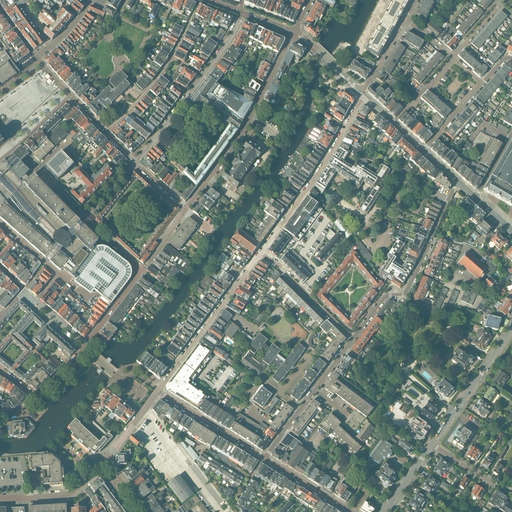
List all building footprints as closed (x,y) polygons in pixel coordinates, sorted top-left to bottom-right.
[(10,0),(13,5),(16,9),(19,7),(15,0),(10,0)] [(38,0),(39,0),(39,2),(38,2),(38,3),(39,2),(40,4),(41,4),(42,4),(43,4),(43,3),(44,2),(47,5),(46,6),(47,6),(48,6),(51,9),(56,4),(61,5),(62,6),(62,5),(66,1),(65,0),(38,0)] [(85,5),(83,3),(78,0),(75,0),(73,3),(74,3),(77,6),(82,10),(85,6),(85,5)] [(109,0),(106,6),(103,11),(103,12),(105,14),(112,18),(116,11),(116,10),(117,9),(121,0),(109,0)] [(129,0),(126,7),(130,9),(131,7),(133,7),(136,2),(134,1),(134,0),(129,0)] [(138,0),(138,1),(149,5),(146,11),(151,13),(149,16),(154,18),(156,15),(160,8),(150,3),(151,0),(138,0)] [(164,10),(160,20),(164,22),(171,10),(172,7),(174,0),(168,0),(166,7),(169,8),(168,12),(164,10)] [(174,0),(172,7),(171,10),(176,12),(175,13),(179,15),(179,14),(184,0),(174,0)] [(185,0),(184,0),(179,14),(182,15),(184,11),(185,9),(188,1),(185,0)] [(257,0),(254,7),(259,9),(263,0),(257,0)] [(263,10),(268,0),(263,0),(259,9),(263,10)] [(268,0),(263,10),(267,12),(272,0),(268,0)] [(272,0),(267,12),(273,14),(279,1),(275,0),(272,0)] [(273,14),(277,16),(283,4),(280,2),(281,0),(282,1),(282,0),(279,0),(279,1),(273,14)] [(333,8),(336,4),(333,2),(331,1),(329,0),(318,0),(316,3),(325,8),(327,4),(328,5),(333,8)] [(385,13),(380,22),(394,30),(397,25),(399,21),(398,21),(399,19),(403,12),(404,10),(404,11),(409,2),(405,0),(391,0),(390,4),(392,5),(387,14),(385,13)] [(422,0),(421,4),(415,15),(423,19),(421,21),(425,23),(426,21),(425,20),(433,3),(431,2),(426,0),(422,0)] [(185,9),(184,11),(187,12),(188,11),(189,12),(193,3),(189,2),(189,1),(188,1),(185,9)] [(484,10),(488,6),(482,1),(478,5),(484,10)] [(299,12),(302,7),(294,2),(292,6),(291,5),(290,7),(299,12)] [(188,11),(187,12),(190,14),(191,14),(192,12),(195,4),(193,3),(189,12),(188,11)] [(281,17),(287,8),(287,7),(289,8),(290,6),(285,3),(284,3),(283,4),(277,16),(281,17)] [(321,16),(324,10),(325,8),(316,3),(312,11),(321,16)] [(131,16),(140,20),(142,15),(140,14),(143,7),(137,4),(134,10),(131,16)] [(4,10),(7,14),(13,10),(16,9),(13,5),(10,6),(4,10)] [(73,10),(76,13),(78,15),(82,10),(77,6),(73,10)] [(88,10),(97,14),(103,17),(105,14),(103,12),(103,11),(91,6),(90,8),(88,10)] [(193,21),(197,23),(204,8),(201,6),(200,7),(199,7),(195,15),(194,18),(193,21)] [(15,13),(9,18),(14,23),(13,23),(15,25),(34,50),(35,50),(45,42),(36,30),(26,16),(19,7),(16,9),(13,10),(15,13)] [(477,7),(474,11),(480,17),(484,13),(477,7)] [(208,9),(204,8),(197,23),(198,24),(201,25),(203,21),(208,9)] [(69,22),(74,17),(66,9),(63,12),(61,10),(58,14),(54,10),(51,13),(50,13),(49,14),(46,10),(38,18),(48,27),(47,29),(46,28),(45,30),(46,31),(44,33),(50,38),(52,40),(57,35),(69,22)] [(201,25),(200,28),(203,29),(211,10),(208,9),(203,21),(201,25)] [(215,12),(211,10),(203,29),(202,32),(205,34),(205,35),(207,32),(208,28),(210,25),(210,24),(215,12)] [(313,21),(317,23),(321,16),(312,11),(308,18),(313,21)] [(474,11),(470,15),(477,21),(480,17),(474,11)] [(507,17),(501,12),(500,11),(497,15),(503,21),(503,22),(505,23),(506,22),(504,20),(507,17)] [(215,12),(210,24),(213,25),(212,28),(213,29),(215,25),(215,24),(219,14),(215,12)] [(88,13),(85,17),(92,22),(95,18),(88,13)] [(224,15),(219,14),(215,24),(215,25),(219,26),(220,25),(224,15)] [(226,16),(224,15),(220,25),(228,28),(232,19),(231,18),(230,18),(226,17),(226,16)] [(473,24),(477,21),(470,15),(467,19),(473,24)] [(497,15),(494,19),(500,25),(502,27),(503,26),(505,23),(503,22),(503,21),(497,15)] [(85,17),(83,20),(90,25),(92,22),(85,17)] [(9,25),(3,18),(0,20),(0,31),(9,25)] [(308,18),(304,26),(305,28),(309,33),(311,31),(311,30),(313,28),(311,26),(313,21),(308,18)] [(470,28),(473,24),(467,19),(464,23),(470,28)] [(494,19),(491,22),(497,28),(496,29),(498,31),(499,29),(498,27),(500,25),(494,19)] [(81,23),(80,24),(88,30),(90,26),(90,25),(83,20),(82,21),(81,23)] [(429,31),(434,25),(430,21),(425,27),(429,31)] [(365,51),(364,51),(377,58),(378,59),(381,54),(380,54),(381,54),(383,49),(389,39),(391,35),(391,34),(394,30),(380,22),(380,23),(378,27),(375,32),(377,33),(372,43),(370,41),(367,46),(365,51)] [(491,22),(487,26),(494,32),(493,32),(495,34),(496,33),(494,31),(496,29),(497,28),(491,22)] [(251,34),(254,27),(249,25),(249,24),(246,23),(245,23),(244,23),(241,29),(251,34)] [(467,32),(470,28),(464,23),(460,26),(467,32)] [(88,30),(87,29),(80,24),(78,27),(85,33),(87,34),(88,33),(86,32),(88,30)] [(4,34),(10,30),(11,29),(9,25),(0,31),(1,33),(2,34),(3,35),(4,34)] [(181,33),(183,29),(175,25),(173,29),(181,33)] [(438,28),(434,25),(429,31),(433,34),(438,28)] [(190,26),(187,32),(198,38),(201,32),(199,30),(200,28),(196,26),(195,28),(190,26)] [(441,42),(449,32),(453,28),(451,26),(450,27),(451,29),(450,29),(448,31),(446,29),(438,39),(441,42)] [(460,26),(457,30),(458,31),(461,34),(463,36),(467,32),(460,26)] [(487,26),(484,30),(491,35),(490,36),(492,38),(493,37),(491,35),(493,32),(494,32),(487,26)] [(83,36),(85,33),(78,27),(76,30),(83,36)] [(259,29),(254,27),(251,34),(249,38),(248,40),(247,45),(248,46),(251,47),(253,42),(254,40),(259,29)] [(225,32),(218,28),(215,35),(214,37),(215,37),(221,40),(225,32)] [(309,33),(316,39),(319,36),(318,35),(321,31),(317,28),(315,30),(313,28),(311,30),(311,31),(309,33)] [(442,32),(438,28),(433,34),(437,38),(442,32)] [(441,42),(445,45),(451,38),(449,36),(453,32),(455,33),(456,31),(453,28),(449,32),(441,42)] [(179,38),(181,33),(173,29),(170,34),(179,38)] [(241,29),(240,32),(249,38),(251,34),(241,29)] [(263,31),(259,29),(254,40),(253,42),(251,47),(249,52),(248,53),(250,54),(253,48),(255,49),(256,47),(259,40),(263,31)] [(12,31),(5,36),(0,40),(3,44),(15,35),(15,34),(13,31),(12,30),(12,31),(12,30),(12,31)] [(83,36),(76,30),(73,32),(80,39),(81,38),(83,36)] [(484,30),(481,33),(487,39),(487,40),(489,41),(490,40),(488,38),(490,36),(491,35),(484,30)] [(164,31),(162,36),(163,36),(176,43),(178,39),(164,31)] [(273,35),(263,31),(259,40),(256,47),(261,49),(262,47),(267,49),(271,40),(273,35)] [(77,41),(78,42),(79,40),(80,39),(73,32),(72,34),(71,34),(71,35),(76,40),(77,41)] [(240,32),(236,39),(239,40),(244,43),(247,45),(248,40),(249,38),(240,32)] [(400,41),(401,42),(402,42),(403,41),(419,50),(425,41),(409,32),(405,39),(402,37),(400,41)] [(187,33),(185,37),(190,40),(195,43),(199,45),(201,41),(187,33)] [(481,33),(478,37),(484,42),(484,43),(486,45),(487,44),(489,41),(487,40),(487,39),(481,33)] [(6,48),(11,44),(16,40),(18,39),(18,38),(17,37),(16,36),(15,35),(3,44),(6,48)] [(74,44),(77,41),(76,40),(71,35),(68,37),(74,44)] [(267,49),(266,50),(269,52),(270,50),(271,51),(270,52),(271,52),(278,37),(273,35),(271,40),(267,49)] [(175,45),(176,43),(163,36),(161,40),(166,43),(174,47),(175,45)] [(72,46),(74,44),(68,37),(66,40),(72,46)] [(193,46),(195,43),(190,40),(185,37),(183,40),(183,41),(193,46)] [(278,37),(271,52),(267,61),(273,64),(278,54),(284,41),(284,40),(278,37)] [(451,38),(445,45),(446,46),(450,50),(452,51),(455,47),(454,46),(459,41),(454,37),(452,39),(451,38)] [(478,37),(475,40),(481,46),(480,47),(482,48),(483,47),(482,45),(484,43),(484,42),(478,37)] [(11,44),(14,48),(21,43),(20,42),(18,39),(16,40),(11,44)] [(208,58),(217,45),(209,39),(200,53),(201,54),(208,58)] [(234,43),(232,46),(244,53),(245,53),(247,55),(248,53),(249,52),(245,51),(248,46),(247,45),(244,43),(239,40),(236,39),(234,43)] [(63,42),(63,43),(70,50),(71,50),(73,48),(72,46),(66,40),(64,42),(63,42)] [(475,40),(471,44),(478,50),(480,47),(481,46),(475,40)] [(501,56),(503,53),(506,50),(510,42),(507,40),(503,48),(499,46),(495,51),(501,56)] [(179,47),(188,52),(192,46),(183,41),(179,47)] [(14,48),(17,51),(17,52),(24,46),(22,44),(21,43),(14,48)] [(62,44),(61,45),(67,51),(68,53),(70,50),(63,43),(62,44)] [(171,52),(173,48),(174,47),(166,43),(163,47),(171,52)] [(288,52),(290,53),(294,55),(296,56),(295,58),(294,60),(294,62),(297,63),(298,62),(300,58),(301,59),(305,50),(296,45),(294,44),(293,44),(292,45),(288,52)] [(405,48),(398,44),(395,49),(402,53),(405,48)] [(64,54),(67,51),(61,45),(58,48),(64,54)] [(17,51),(13,54),(11,55),(13,58),(13,59),(16,63),(18,62),(19,61),(22,59),(29,54),(28,52),(28,51),(27,51),(25,48),(26,48),(25,47),(24,46),(17,52),(17,51)] [(169,56),(171,52),(163,47),(161,51),(169,56)] [(187,55),(188,52),(179,47),(178,50),(187,55)] [(240,51),(232,47),(222,59),(231,64),(234,60),(236,62),(239,56),(238,55),(240,51)] [(64,54),(58,48),(57,49),(56,50),(61,56),(61,57),(62,57),(64,54)] [(400,57),(402,53),(395,49),(393,53),(400,57)] [(52,53),(51,54),(54,58),(56,56),(58,58),(61,56),(56,50),(53,52),(52,53)] [(183,62),(187,55),(178,50),(174,57),(183,62)] [(480,78),(483,75),(487,71),(480,65),(482,63),(481,62),(479,63),(476,61),(478,59),(477,58),(475,60),(473,58),(475,56),(474,55),(472,57),(469,55),(471,53),(470,52),(468,54),(464,50),(457,57),(458,57),(474,70),(472,72),(480,78)] [(15,66),(7,54),(4,51),(0,54),(0,58),(14,78),(14,77),(20,73),(18,70),(16,66),(15,66)] [(158,55),(157,57),(165,62),(166,60),(167,60),(168,59),(168,58),(168,57),(169,56),(161,51),(158,55)] [(497,60),(499,58),(501,56),(495,51),(491,55),(497,60)] [(286,55),(282,65),(287,67),(288,68),(292,61),(291,61),(294,55),(290,53),(288,52),(286,55)] [(437,52),(434,56),(440,62),(444,58),(437,52)] [(236,69),(238,70),(243,62),(247,55),(245,53),(239,64),(236,69)] [(397,62),(400,57),(393,53),(390,58),(397,62)] [(49,56),(48,57),(44,61),(49,66),(56,60),(54,58),(51,54),(50,56),(49,57),(49,56)] [(206,62),(208,58),(201,54),(199,58),(206,62)] [(493,65),(497,60),(491,55),(487,60),(493,65)] [(49,66),(52,70),(64,59),(61,57),(61,56),(58,58),(56,60),(49,66)] [(206,62),(199,58),(195,56),(194,58),(190,56),(189,58),(192,60),(194,61),(197,63),(202,66),(206,62)] [(434,56),(430,60),(437,65),(440,62),(434,56)] [(156,58),(153,62),(161,68),(164,63),(165,62),(157,57),(157,58),(156,58)] [(371,70),(374,65),(375,64),(363,57),(360,63),(363,64),(365,61),(371,65),(369,68),(371,70)] [(0,58),(0,71),(8,82),(14,78),(0,58)] [(394,66),(397,62),(390,58),(387,62),(394,66)] [(55,73),(64,65),(67,62),(66,61),(65,61),(64,61),(63,60),(64,59),(52,70),(55,73)] [(151,65),(151,66),(158,71),(160,69),(161,68),(153,62),(150,60),(148,63),(151,65)] [(227,70),(230,66),(222,60),(218,65),(227,70)] [(430,60),(427,64),(433,69),(437,65),(430,60)] [(483,61),(491,68),(492,66),(485,60),(483,61)] [(190,66),(193,68),(198,71),(199,71),(202,66),(197,63),(194,61),(190,66)] [(352,65),(349,69),(349,70),(353,72),(361,77),(361,78),(362,78),(364,80),(365,80),(366,80),(365,79),(370,73),(370,72),(369,71),(366,70),(366,69),(362,67),(358,64),(357,64),(354,62),(355,62),(354,61),(353,62),(352,64),(351,65),(352,65)] [(263,62),(260,67),(269,71),(271,67),(265,64),(263,62)] [(392,71),(394,66),(387,62),(385,67),(392,71)] [(430,73),(433,69),(427,64),(424,68),(430,73)] [(64,65),(55,73),(58,77),(68,68),(64,65)] [(223,75),(227,70),(218,65),(215,69),(223,75)] [(282,65),(278,71),(283,73),(287,67),(282,65)] [(151,66),(149,69),(150,70),(156,75),(158,71),(151,66)] [(195,75),(182,68),(180,66),(176,73),(180,76),(191,82),(195,77),(195,75)] [(507,75),(511,71),(505,66),(501,70),(507,75)] [(385,67),(382,71),(388,74),(389,75),(392,71),(385,67)] [(70,71),(68,68),(58,77),(59,77),(59,78),(61,80),(70,72),(70,71)] [(427,77),(430,73),(424,68),(420,71),(427,77)] [(215,69),(212,73),(220,79),(223,75),(215,69)] [(156,75),(150,70),(148,73),(147,72),(146,72),(154,78),(156,75)] [(385,78),(388,74),(382,71),(381,70),(378,74),(385,78)] [(503,80),(507,75),(501,70),(497,75),(503,80)] [(278,71),(274,79),(275,80),(279,82),(282,82),(283,78),(284,79),(286,75),(283,73),(278,71)] [(423,81),(427,77),(420,71),(417,75),(423,81)] [(61,80),(65,83),(73,76),(70,72),(61,80)] [(97,99),(88,108),(97,117),(100,113),(101,113),(105,109),(107,108),(109,110),(111,108),(113,106),(111,104),(121,95),(128,88),(129,90),(131,88),(130,86),(129,85),(127,82),(127,83),(126,82),(127,80),(128,79),(122,73),(121,72),(120,73),(119,75),(118,74),(108,83),(109,83),(107,85),(106,87),(107,88),(106,88),(107,89),(105,91),(97,99)] [(146,72),(144,75),(151,81),(152,81),(154,78),(146,72)] [(67,86),(69,88),(80,78),(75,73),(73,76),(65,83),(67,86)] [(173,76),(171,80),(176,82),(185,88),(186,88),(191,82),(180,76),(176,73),(173,76)] [(212,73),(209,78),(217,83),(220,79),(212,73)] [(256,74),(254,78),(257,80),(263,83),(265,78),(256,74)] [(385,78),(378,74),(375,79),(382,83),(385,78)] [(144,75),(141,78),(149,84),(151,81),(144,75)] [(417,75),(413,79),(420,85),(423,81),(417,75)] [(507,83),(503,80),(497,75),(495,78),(501,84),(503,82),(506,84),(507,83)] [(161,77),(156,83),(163,89),(165,87),(166,88),(169,84),(161,77)] [(71,90),(73,92),(80,85),(82,84),(82,83),(83,82),(80,78),(69,88),(70,89),(70,90),(71,90)] [(142,91),(149,84),(141,78),(136,84),(134,82),(136,85),(137,86),(142,91)] [(207,96),(215,86),(216,85),(217,83),(209,78),(207,80),(204,84),(201,87),(201,88),(194,97),(193,98),(191,101),(186,108),(193,114),(199,107),(207,96)] [(495,78),(491,82),(498,88),(500,90),(501,89),(499,87),(501,84),(495,78)] [(255,84),(252,82),(248,88),(249,88),(257,93),(260,88),(255,84)] [(491,82),(487,86),(494,92),(496,94),(497,92),(496,90),(498,88),(491,82)] [(155,84),(155,85),(153,88),(159,93),(162,90),(155,84)] [(80,85),(73,92),(73,93),(73,92),(74,93),(74,94),(75,94),(76,95),(75,95),(76,95),(83,88),(81,87),(80,86),(80,85)] [(76,95),(79,99),(90,89),(86,85),(83,88),(76,95)] [(239,121),(241,118),(243,120),(249,110),(248,109),(249,109),(251,104),(252,103),(243,98),(236,94),(218,85),(218,86),(217,87),(215,86),(207,96),(235,118),(239,121)] [(368,93),(371,96),(377,101),(389,88),(388,88),(387,87),(386,89),(382,85),(380,87),(375,91),(371,87),(370,86),(367,90),(368,93)] [(182,93),(173,86),(170,90),(172,92),(179,98),(180,96),(182,94),(182,93)] [(268,91),(268,92),(273,94),(275,95),(275,94),(276,94),(277,94),(278,93),(278,92),(278,91),(277,89),(272,86),(271,88),(270,88),(269,90),(269,91),(269,92),(268,91)] [(487,86),(484,90),(491,96),(493,98),(494,96),(492,94),(494,92),(487,86)] [(79,99),(80,99),(82,101),(81,101),(82,102),(83,103),(88,97),(90,99),(96,93),(96,92),(91,87),(90,89),(79,99)] [(377,101),(382,106),(388,99),(386,98),(391,93),(390,92),(392,89),(390,87),(389,88),(377,101)] [(153,88),(150,91),(157,97),(160,94),(159,93),(153,88)] [(249,88),(246,93),(255,98),(257,93),(249,88)] [(484,90),(480,94),(487,100),(489,102),(490,100),(489,98),(491,96),(484,90)] [(166,93),(166,94),(176,102),(179,98),(172,92),(169,96),(166,93)] [(268,92),(264,99),(265,100),(266,100),(267,101),(268,102),(270,103),(271,103),(274,105),(276,101),(273,100),(275,95),(273,94),(268,92)] [(355,99),(345,92),(343,95),(340,93),(339,95),(338,94),(337,95),(340,97),(342,98),(347,102),(346,103),(351,106),(355,99)] [(428,92),(422,100),(425,102),(423,105),(424,105),(432,96),(428,92)] [(83,103),(88,108),(97,99),(95,96),(97,94),(96,93),(90,99),(88,97),(83,103)] [(155,107),(159,110),(166,115),(171,109),(164,103),(159,99),(157,97),(155,99),(148,93),(147,94),(153,99),(156,102),(153,105),(155,107)] [(243,97),(243,98),(252,103),(255,98),(246,93),(244,97),(243,97)] [(393,100),(393,99),(397,96),(394,93),(392,94),(388,99),(382,106),(385,108),(391,102),(389,101),(392,98),(393,100)] [(147,94),(145,97),(152,104),(153,105),(156,102),(153,99),(147,94)] [(173,105),(176,102),(166,94),(164,95),(166,97),(165,99),(173,105)] [(480,94),(477,98),(484,104),(486,105),(487,104),(485,102),(487,100),(480,94)] [(207,96),(199,107),(205,112),(215,119),(227,129),(230,125),(238,131),(242,123),(239,121),(235,118),(207,96)] [(436,99),(432,96),(424,105),(425,106),(426,104),(428,106),(427,108),(428,108),(436,99)] [(152,110),(153,108),(150,106),(152,104),(145,97),(142,101),(152,110)] [(171,109),(173,105),(165,99),(164,97),(163,98),(164,99),(163,100),(165,102),(164,103),(171,109)] [(340,97),(336,103),(348,112),(351,106),(346,103),(347,102),(342,98),(340,97)] [(484,104),(477,98),(474,101),(486,111),(487,109),(483,105),(484,104)] [(439,102),(436,99),(428,108),(428,109),(430,107),(432,109),(431,111),(439,102)] [(139,104),(139,105),(146,111),(149,107),(142,101),(139,104)] [(391,102),(385,108),(389,112),(396,104),(392,101),(391,102)] [(474,101),(471,104),(478,110),(479,111),(480,110),(483,112),(484,113),(490,118),(491,116),(486,111),(474,101)] [(395,118),(402,109),(404,107),(398,102),(397,103),(396,104),(389,112),(395,118)] [(443,105),(439,102),(431,111),(432,112),(434,110),(436,112),(443,105)] [(348,112),(336,103),(332,107),(330,106),(332,108),(337,111),(337,112),(345,117),(348,112)] [(55,147),(61,140),(68,134),(59,125),(62,121),(75,109),(74,108),(72,106),(70,108),(69,107),(66,104),(39,131),(55,147)] [(436,112),(436,113),(444,120),(446,118),(445,117),(451,111),(444,104),(443,105),(436,112)] [(143,115),(146,111),(139,105),(137,107),(136,108),(143,115)] [(471,105),(467,109),(475,116),(475,115),(478,111),(471,105)] [(342,122),(345,117),(337,112),(337,111),(332,108),(330,106),(329,108),(331,109),(331,111),(335,114),(333,116),(342,122)] [(366,117),(370,110),(365,106),(364,106),(363,106),(359,113),(366,117)] [(136,108),(133,112),(134,112),(136,114),(137,114),(143,119),(145,117),(143,115),(136,108)] [(76,109),(75,109),(62,121),(66,125),(66,124),(68,122),(71,119),(72,119),(76,115),(77,115),(79,113),(77,110),(76,109)] [(401,123),(413,110),(411,109),(406,114),(408,112),(409,111),(408,110),(407,111),(406,111),(398,120),(401,123)] [(467,109),(464,113),(471,120),(472,121),(476,117),(475,115),(475,116),(467,109)] [(159,110),(156,113),(163,119),(166,115),(159,110)] [(332,117),(326,113),(324,112),(322,110),(320,113),(322,114),(324,116),(330,120),(332,117)] [(401,123),(404,125),(416,112),(413,110),(401,123)] [(371,112),(367,120),(377,125),(381,118),(377,115),(376,116),(371,112)] [(419,115),(418,114),(417,113),(414,116),(413,116),(416,113),(416,112),(404,125),(407,128),(414,120),(417,117),(419,115)] [(74,123),(75,122),(82,115),(79,113),(77,115),(76,115),(72,119),(71,119),(73,121),(74,123)] [(156,113),(153,116),(160,123),(163,119),(156,113)] [(365,123),(366,121),(364,120),(366,117),(359,113),(356,119),(365,123)] [(444,120),(436,113),(431,118),(429,117),(428,119),(429,120),(428,121),(429,122),(433,126),(438,130),(441,126),(442,125),(443,122),(444,121),(444,120)] [(464,113),(460,117),(467,124),(471,120),(464,113)] [(76,124),(73,126),(75,128),(78,125),(77,125),(85,118),(82,115),(75,122),(76,124)] [(131,115),(124,122),(126,124),(128,126),(129,127),(130,128),(133,130),(135,132),(145,140),(146,140),(152,133),(153,132),(152,131),(146,126),(145,126),(136,118),(131,115)] [(149,120),(150,121),(156,127),(157,127),(160,123),(153,116),(149,120)] [(457,120),(456,121),(464,128),(467,124),(460,117),(457,120)] [(85,118),(77,125),(78,125),(78,126),(80,129),(81,128),(81,129),(82,130),(87,125),(85,124),(88,121),(85,118)] [(381,118),(377,125),(376,127),(382,131),(387,123),(381,119),(381,118)] [(352,125),(353,125),(366,132),(366,131),(368,132),(370,128),(368,127),(369,125),(365,123),(356,119),(352,125)] [(419,124),(414,120),(407,128),(411,132),(419,124)] [(91,125),(88,121),(85,124),(87,125),(82,130),(84,132),(91,125)] [(146,126),(152,131),(153,131),(156,127),(150,121),(148,123),(146,125),(146,126)] [(456,121),(453,125),(460,132),(463,128),(464,128),(456,121)] [(334,136),(338,129),(338,128),(330,123),(330,124),(328,122),(326,126),(328,127),(326,131),(334,136)] [(429,122),(428,123),(423,128),(416,136),(420,140),(433,126),(429,122)] [(387,123),(382,131),(383,131),(385,132),(386,133),(390,126),(390,125),(387,123)] [(423,128),(419,124),(411,132),(416,136),(423,128)] [(75,147),(86,137),(95,128),(91,125),(84,132),(79,136),(73,142),(71,144),(75,147)] [(181,173),(183,175),(192,183),(197,187),(211,168),(224,151),(238,131),(230,125),(227,129),(226,130),(221,137),(220,139),(219,141),(211,151),(210,153),(205,160),(204,161),(201,166),(201,165),(200,167),(195,174),(194,175),(178,161),(180,158),(176,155),(171,163),(170,163),(171,164),(177,170),(181,173)] [(453,125),(449,129),(457,136),(460,132),(453,125)] [(111,132),(114,135),(120,129),(116,126),(111,132)] [(122,131),(116,138),(119,140),(124,133),(123,132),(127,129),(128,130),(130,128),(129,127),(128,126),(126,128),(122,131)] [(326,150),(333,137),(313,126),(307,138),(317,144),(326,150)] [(359,129),(352,126),(349,130),(357,134),(359,131),(361,132),(360,134),(363,135),(364,134),(366,135),(367,133),(359,129)] [(394,129),(391,127),(390,126),(386,133),(385,132),(384,133),(381,138),(380,138),(378,141),(378,142),(380,143),(380,142),(381,142),(381,141),(383,138),(384,139),(384,138),(388,140),(389,137),(394,129)] [(435,133),(438,130),(433,126),(420,140),(425,144),(433,135),(430,133),(432,131),(435,133)] [(98,131),(95,128),(86,137),(89,139),(87,141),(85,139),(78,146),(81,148),(83,146),(88,141),(98,131)] [(81,129),(74,136),(71,139),(73,142),(79,136),(84,132),(82,130),(81,129)] [(122,131),(120,129),(114,135),(116,138),(122,131)] [(394,129),(389,137),(390,138),(389,142),(390,143),(392,140),(397,132),(394,129)] [(449,129),(445,133),(446,133),(453,140),(457,136),(449,129)] [(132,135),(133,134),(135,132),(133,130),(131,132),(128,135),(121,143),(123,145),(132,135)] [(349,130),(347,135),(359,139),(361,140),(362,141),(363,139),(356,136),(357,134),(349,130)] [(30,139),(24,145),(23,146),(27,149),(28,151),(30,152),(31,153),(32,155),(33,155),(40,162),(40,161),(42,159),(46,155),(46,156),(46,155),(55,147),(39,131),(34,135),(30,139)] [(101,135),(98,131),(88,141),(83,146),(86,150),(89,147),(101,135)] [(128,135),(125,132),(124,133),(119,140),(121,143),(128,135)] [(390,143),(389,145),(394,149),(396,147),(401,139),(403,137),(397,132),(392,140),(390,143)] [(104,137),(101,135),(89,147),(92,150),(104,137)] [(128,150),(133,144),(134,144),(131,141),(134,138),(132,135),(123,145),(128,150)] [(347,135),(344,139),(357,144),(359,139),(347,135)] [(107,140),(104,137),(92,150),(95,153),(107,140)] [(304,151),(310,155),(311,156),(319,161),(326,150),(317,144),(307,138),(305,137),(295,152),(301,156),(304,151)] [(140,138),(134,144),(133,144),(137,148),(144,141),(140,138)] [(433,152),(437,156),(438,156),(445,148),(443,146),(448,140),(446,138),(442,143),(441,144),(433,152)] [(489,168),(502,144),(491,138),(485,148),(478,161),(478,160),(477,161),(478,161),(477,163),(489,169),(488,169),(489,168)] [(344,139),(342,143),(355,148),(356,146),(358,147),(359,145),(357,144),(344,139)] [(405,142),(401,139),(396,147),(397,148),(395,150),(397,152),(405,142)] [(96,158),(99,155),(103,151),(106,148),(110,143),(107,140),(95,153),(93,155),(96,158)] [(342,143),(340,147),(348,150),(347,151),(349,152),(352,154),(357,157),(358,157),(362,148),(363,148),(364,147),(366,143),(364,142),(362,141),(361,140),(359,145),(358,147),(357,149),(355,148),(342,143)] [(436,140),(429,148),(433,152),(441,144),(436,140)] [(489,181),(484,191),(489,193),(495,197),(495,198),(496,197),(497,198),(498,199),(499,199),(499,200),(500,200),(506,203),(511,206),(511,204),(511,140),(511,141),(511,143),(505,153),(504,155),(503,157),(501,159),(499,163),(499,164),(498,165),(496,169),(495,171),(493,174),(492,176),(489,181)] [(237,158),(236,158),(234,162),(232,165),(235,167),(231,172),(229,174),(226,172),(222,178),(228,182),(231,184),(237,189),(241,183),(240,181),(246,173),(247,172),(246,172),(257,157),(258,159),(263,153),(257,148),(254,146),(248,142),(243,148),(246,150),(241,158),(239,156),(237,158)] [(409,146),(405,142),(397,152),(399,154),(401,151),(403,153),(409,146)] [(103,151),(106,154),(113,147),(110,143),(106,148),(103,151)] [(128,150),(132,154),(137,148),(133,144),(128,150)] [(28,156),(29,155),(31,153),(30,152),(28,151),(27,149),(23,146),(22,147),(19,150),(13,155),(14,155),(20,162),(21,163),(26,158),(28,156)] [(414,150),(409,146),(403,153),(405,155),(403,157),(405,159),(414,150)] [(103,163),(108,158),(116,150),(113,147),(106,154),(99,161),(102,164),(103,163)] [(156,147),(153,150),(164,159),(167,156),(156,147)] [(349,153),(347,152),(347,151),(348,150),(340,147),(317,184),(316,184),(315,186),(314,187),(315,187),(322,195),(324,192),(325,190),(325,189),(336,172),(349,181),(346,186),(357,193),(363,183),(371,188),(358,208),(367,214),(377,199),(387,183),(384,181),(390,171),(381,165),(375,175),(370,172),(373,167),(359,158),(353,168),(343,162),(349,153)] [(438,156),(442,161),(450,152),(445,148),(438,156)] [(452,149),(450,152),(442,161),(450,167),(454,163),(453,162),(457,157),(458,155),(452,149)] [(108,158),(111,161),(112,160),(119,153),(116,150),(108,158)] [(153,150),(150,153),(158,161),(158,160),(159,159),(164,163),(165,161),(164,159),(153,150)] [(418,154),(414,150),(405,159),(407,161),(409,159),(411,161),(412,161),(418,154)] [(45,167),(54,177),(58,181),(59,180),(74,165),(73,164),(74,163),(70,158),(69,160),(61,152),(57,156),(53,159),(49,163),(45,167)] [(122,166),(127,161),(127,160),(126,160),(119,153),(112,160),(117,165),(119,163),(122,166)] [(158,162),(156,164),(158,166),(161,163),(158,160),(158,161),(150,153),(147,156),(153,162),(154,163),(156,160),(158,162)] [(422,158),(418,154),(412,161),(411,161),(408,164),(410,166),(410,167),(413,169),(416,166),(422,158)] [(20,162),(14,155),(13,155),(10,158),(10,157),(4,162),(20,181),(24,177),(25,176),(29,172),(25,167),(21,163),(20,162)] [(314,170),(314,168),(316,166),(307,160),(306,162),(302,160),(303,158),(298,155),(296,158),(314,170)] [(316,166),(319,161),(311,156),(310,155),(307,160),(316,166)] [(147,156),(144,160),(153,167),(154,166),(152,164),(153,162),(147,156)] [(296,158),(293,156),(288,163),(291,165),(309,177),(314,170),(296,158)] [(458,157),(451,169),(456,173),(462,163),(464,161),(458,157)] [(427,163),(423,159),(422,158),(416,166),(417,167),(412,172),(414,174),(418,169),(418,168),(420,170),(427,163)] [(144,160),(141,163),(150,171),(153,167),(144,160)] [(156,176),(159,179),(166,169),(165,168),(167,166),(168,167),(171,164),(170,163),(171,163),(169,161),(166,165),(165,164),(164,165),(156,176)] [(461,178),(469,164),(467,163),(464,161),(462,163),(456,173),(461,178)] [(461,178),(465,181),(466,182),(472,172),(475,167),(476,164),(471,161),(469,164),(461,178)] [(20,181),(4,162),(0,165),(0,174),(12,189),(20,181)] [(158,166),(157,167),(153,173),(156,176),(164,165),(161,163),(158,166)] [(431,166),(430,165),(427,163),(420,170),(419,172),(418,174),(422,176),(424,175),(431,166)] [(486,174),(489,169),(477,163),(476,164),(475,167),(486,174)] [(153,167),(150,171),(153,173),(157,167),(158,166),(156,164),(154,166),(153,167)] [(307,180),(309,177),(291,165),(289,168),(307,180)] [(99,188),(108,179),(109,178),(109,179),(114,174),(106,166),(95,176),(94,175),(92,176),(90,178),(80,168),(79,169),(74,174),(84,184),(85,186),(78,193),(74,190),(71,193),(77,199),(82,205),(87,200),(97,190),(100,188),(99,188)] [(424,175),(426,176),(424,181),(425,182),(427,178),(434,169),(431,166),(424,175)] [(483,179),(484,177),(486,174),(475,167),(472,172),(478,176),(483,179)] [(304,184),(307,180),(289,168),(286,171),(304,184)] [(169,172),(166,169),(159,179),(162,182),(169,172)] [(439,174),(434,169),(427,178),(431,180),(430,182),(433,183),(434,181),(439,174)] [(135,177),(140,181),(143,178),(135,170),(131,175),(135,178),(135,177)] [(170,171),(169,172),(162,182),(165,184),(171,178),(174,174),(170,171)] [(287,182),(299,190),(304,184),(286,171),(282,178),(287,182)] [(171,178),(165,184),(166,185),(168,187),(169,188),(178,175),(175,172),(174,174),(171,178)] [(466,182),(472,187),(477,178),(478,176),(472,172),(466,182)] [(172,190),(180,179),(183,176),(183,175),(181,173),(178,175),(169,188),(172,190)] [(33,175),(28,180),(24,177),(20,181),(12,189),(0,174),(0,183),(8,193),(0,200),(0,202),(3,206),(0,209),(0,218),(1,219),(19,235),(41,254),(46,258),(47,259),(48,258),(51,260),(50,262),(61,271),(63,269),(65,270),(68,265),(71,268),(68,273),(74,277),(90,255),(94,251),(97,248),(95,244),(97,242),(84,229),(82,227),(80,229),(77,226),(77,225),(77,224),(77,223),(77,222),(77,221),(77,220),(76,219),(76,218),(75,217),(70,212),(69,214),(65,209),(66,208),(58,199),(48,190),(33,175)] [(433,183),(433,184),(435,185),(439,186),(440,187),(449,191),(451,185),(449,183),(444,178),(439,174),(434,181),(433,183)] [(130,184),(135,178),(131,175),(128,179),(127,181),(130,184)] [(183,176),(180,179),(172,190),(185,202),(197,187),(192,183),(189,187),(181,180),(183,177),(183,176)] [(477,178),(472,187),(475,190),(477,190),(483,179),(478,176),(477,178)] [(295,196),(298,192),(290,186),(287,190),(284,188),(283,188),(286,191),(288,193),(290,194),(291,193),(295,196)] [(315,187),(313,189),(313,190),(310,194),(318,205),(320,208),(324,205),(321,202),(323,200),(321,198),(320,197),(322,195),(315,187)] [(292,201),(295,197),(295,196),(291,193),(290,194),(288,193),(286,191),(283,188),(281,190),(282,191),(284,193),(283,195),(292,201)] [(211,189),(207,194),(216,201),(220,197),(220,196),(211,189)] [(119,197),(123,193),(119,190),(116,194),(115,194),(115,195),(114,196),(114,195),(113,196),(114,196),(111,200),(110,202),(113,205),(118,199),(118,198),(119,197)] [(207,194),(203,199),(213,206),(216,201),(207,194)] [(289,205),(292,201),(283,195),(281,194),(280,195),(283,198),(282,200),(289,205)] [(283,230),(283,231),(291,237),(299,242),(303,236),(311,225),(315,220),(319,214),(322,210),(320,208),(318,205),(310,194),(309,194),(310,195),(308,198),(307,197),(303,203),(299,209),(296,212),(295,214),(291,219),(287,225),(283,230)] [(462,205),(458,210),(463,214),(462,215),(464,217),(466,217),(467,215),(475,207),(473,205),(473,204),(472,203),(471,203),(468,199),(467,199),(465,198),(465,197),(461,202),(462,203),(461,204),(462,205)] [(282,200),(278,198),(277,200),(278,201),(277,203),(285,210),(289,205),(282,200)] [(202,200),(199,204),(209,211),(213,206),(203,199),(202,200)] [(433,201),(431,205),(440,209),(442,205),(433,201)] [(285,210),(273,202),(270,207),(271,207),(270,209),(280,216),(285,210)] [(193,211),(193,212),(198,216),(204,208),(208,211),(209,211),(199,204),(195,209),(193,211)] [(431,205),(429,210),(438,214),(440,209),(431,205)] [(173,210),(172,212),(170,214),(168,216),(172,219),(174,217),(180,210),(176,207),(173,211),(173,210)] [(266,213),(265,213),(269,216),(277,221),(280,216),(270,209),(271,207),(270,207),(269,209),(266,213)] [(475,207),(467,215),(472,220),(480,211),(475,207)] [(429,210),(427,214),(436,218),(438,214),(429,210)] [(480,211),(472,220),(477,224),(482,219),(485,215),(485,216),(485,215),(480,211)] [(427,214),(425,218),(434,222),(436,218),(427,214)] [(95,220),(103,228),(106,225),(101,220),(102,219),(98,216),(95,220)] [(274,225),(276,222),(269,216),(266,220),(274,225)] [(194,231),(198,226),(188,218),(185,222),(169,243),(178,250),(179,251),(194,231)] [(374,222),(371,227),(375,230),(379,225),(381,221),(377,218),(374,222)] [(352,235),(339,219),(334,223),(346,239),(352,235)] [(271,229),(274,225),(266,220),(263,223),(271,229)] [(426,239),(427,238),(430,232),(417,227),(410,224),(410,225),(398,220),(391,239),(397,242),(406,245),(408,239),(414,241),(415,239),(417,235),(426,239)] [(432,228),(434,224),(425,220),(424,222),(422,222),(422,221),(420,221),(419,222),(432,228)] [(476,228),(482,233),(485,237),(492,229),(486,223),(484,221),(483,220),(476,228)] [(430,232),(432,228),(419,222),(417,227),(430,232)] [(269,233),(271,229),(263,223),(261,227),(269,233)] [(266,236),(269,233),(261,227),(258,230),(266,236)] [(254,241),(239,230),(232,240),(252,255),(253,255),(253,254),(255,251),(255,252),(257,249),(257,248),(259,246),(260,245),(254,241)] [(263,240),(266,236),(258,230),(255,234),(263,240)] [(331,230),(328,233),(340,243),(344,238),(340,234),(337,232),(335,235),(331,230)] [(282,232),(278,237),(287,243),(290,238),(282,232)] [(153,244),(155,242),(159,236),(156,233),(149,241),(153,244)] [(328,233),(326,236),(330,240),(330,241),(329,242),(335,248),(340,243),(328,233)] [(495,246),(502,238),(497,233),(490,241),(495,246)] [(260,244),(263,240),(255,234),(252,238),(260,244)] [(425,243),(426,239),(417,235),(415,239),(425,243)] [(278,237),(275,242),(283,248),(287,243),(278,237)] [(502,238),(495,246),(500,251),(507,242),(502,238)] [(421,252),(423,247),(425,243),(415,239),(414,241),(413,243),(414,243),(411,248),(413,249),(421,252)] [(440,239),(438,244),(447,247),(449,243),(440,239)] [(239,248),(242,251),(251,257),(252,255),(232,240),(231,241),(230,242),(236,247),(239,248)] [(357,248),(361,245),(359,242),(355,246),(350,241),(342,249),(347,253),(349,250),(351,247),(353,248),(355,246),(357,248)] [(11,242),(9,245),(6,248),(9,250),(14,245),(12,243),(11,242)] [(153,244),(150,248),(148,252),(151,254),(158,244),(155,242),(153,244)] [(275,242),(272,246),(280,253),(283,248),(275,242)] [(329,242),(325,247),(331,253),(335,248),(329,242)] [(403,284),(413,268),(408,265),(408,266),(404,264),(403,266),(394,261),(405,245),(406,245),(397,242),(387,257),(389,259),(380,272),(379,275),(385,283),(387,279),(390,281),(390,280),(392,281),(394,277),(403,284)] [(169,243),(167,245),(176,252),(178,250),(169,243)] [(2,259),(0,260),(0,263),(2,265),(17,248),(19,246),(16,244),(14,245),(9,250),(2,259)] [(438,244),(436,248),(444,252),(447,247),(438,244)] [(167,245),(159,256),(181,272),(183,274),(191,263),(176,252),(167,245)] [(22,249),(19,246),(2,265),(5,268),(22,249)] [(272,246),(268,251),(276,257),(280,253),(272,246)] [(321,251),(320,252),(327,258),(331,253),(325,247),(321,251)] [(6,248),(4,251),(0,254),(0,257),(2,259),(9,250),(6,248)] [(126,263),(109,250),(106,249),(105,248),(103,248),(100,248),(97,248),(94,251),(90,255),(74,277),(73,277),(76,280),(75,282),(91,294),(94,290),(98,293),(101,295),(102,297),(111,304),(112,302),(116,298),(129,280),(130,279),(130,278),(131,276),(131,275),(131,274),(131,272),(131,271),(131,269),(130,268),(130,267),(129,266),(128,265),(127,264),(126,263)] [(442,256),(444,252),(436,248),(434,252),(442,256)] [(5,268),(8,270),(13,265),(16,268),(16,266),(21,261),(26,256),(28,253),(22,249),(5,268)] [(143,250),(140,254),(139,255),(139,254),(135,258),(137,259),(140,262),(144,257),(147,253),(143,250)] [(248,260),(251,257),(242,251),(241,252),(239,250),(238,251),(237,251),(236,252),(248,260)] [(462,266),(483,284),(482,285),(485,288),(486,287),(489,290),(492,287),(494,289),(497,284),(489,277),(498,267),(490,259),(484,266),(472,255),(473,253),(470,250),(466,254),(465,253),(459,259),(460,260),(457,264),(461,268),(462,266)] [(356,254),(353,251),(348,257),(346,257),(345,258),(345,260),(316,296),(321,301),(325,304),(326,306),(345,324),(351,329),(365,310),(367,309),(367,308),(368,307),(369,306),(369,305),(370,304),(370,303),(384,284),(378,280),(358,256),(358,254),(357,253),(356,254)] [(417,260),(419,256),(407,251),(406,253),(409,254),(408,256),(417,260)] [(148,252),(147,253),(144,257),(140,262),(143,264),(151,254),(148,252)] [(236,252),(234,255),(245,264),(248,260),(236,252)] [(320,252),(316,257),(319,260),(322,263),(323,262),(327,258),(320,252)] [(440,260),(442,256),(434,252),(432,257),(440,260)] [(11,273),(14,276),(17,279),(25,270),(32,262),(33,262),(35,259),(28,253),(26,256),(21,261),(16,266),(16,268),(11,273)] [(287,254),(280,260),(284,264),(293,256),(292,256),(289,253),(288,253),(287,254)] [(230,260),(225,256),(222,254),(214,265),(218,268),(223,272),(225,273),(227,274),(229,271),(235,263),(230,260)] [(234,255),(230,260),(235,263),(242,269),(245,264),(234,255)] [(414,266),(417,260),(408,256),(405,255),(403,261),(414,266)] [(172,283),(181,272),(159,256),(151,267),(172,283)] [(293,256),(284,264),(286,266),(288,268),(297,260),(293,256)] [(438,265),(440,260),(432,257),(430,261),(438,265)] [(261,260),(258,265),(270,272),(271,270),(267,268),(269,265),(261,260)] [(297,260),(288,268),(292,272),(299,265),(295,261),(297,260)] [(441,266),(438,265),(430,261),(428,265),(436,269),(437,269),(439,270),(441,266)] [(17,279),(20,282),(27,275),(28,274),(29,272),(34,267),(36,264),(33,262),(32,262),(25,270),(17,279)] [(34,267),(29,272),(33,275),(41,265),(38,262),(36,264),(34,267)] [(258,265),(257,265),(255,269),(264,274),(266,272),(269,273),(270,272),(258,265)] [(299,265),(292,272),(296,276),(303,269),(299,265)] [(428,265),(426,270),(438,275),(440,271),(436,269),(428,265)] [(44,267),(37,277),(39,279),(44,273),(43,272),(46,269),(44,267)] [(151,267),(147,272),(168,288),(172,283),(151,267)] [(223,272),(218,268),(214,273),(220,277),(223,272)] [(53,275),(46,269),(43,272),(44,273),(39,279),(46,285),(53,275)] [(255,269),(252,272),(265,280),(266,278),(263,276),(264,274),(255,269)] [(303,269),(296,276),(300,280),(308,271),(306,272),(303,269)] [(424,274),(432,278),(433,276),(438,278),(439,275),(438,275),(426,270),(424,274)] [(211,271),(207,277),(216,283),(226,291),(229,285),(221,279),(211,271)] [(236,277),(236,276),(229,271),(227,274),(234,279),(234,280),(236,277)] [(308,271),(300,280),(303,282),(304,283),(312,275),(308,271)] [(24,285),(25,285),(33,275),(29,272),(28,274),(27,275),(20,282),(21,282),(24,285)] [(252,272),(252,273),(250,275),(260,281),(261,279),(264,281),(265,280),(252,272)] [(229,285),(234,279),(227,274),(225,273),(221,279),(229,285)] [(280,275),(279,273),(276,277),(273,274),(270,278),(271,280),(274,282),(275,281),(280,275)] [(250,275),(249,276),(248,278),(255,282),(256,281),(259,283),(260,281),(250,275)] [(206,276),(202,281),(222,295),(226,291),(216,283),(207,277),(206,276)] [(285,280),(282,276),(272,286),(276,290),(280,286),(279,286),(285,280)] [(44,287),(46,285),(39,279),(37,277),(36,278),(35,280),(39,282),(44,287)] [(156,299),(162,292),(142,277),(137,285),(156,299)] [(400,289),(403,284),(394,277),(392,281),(391,282),(400,289)] [(429,286),(431,281),(423,277),(421,282),(429,286)] [(0,291),(10,281),(7,278),(0,285),(0,291)] [(248,278),(247,278),(245,281),(256,287),(257,286),(254,284),(255,282),(248,278)] [(63,285),(57,279),(53,284),(58,289),(59,290),(61,290),(64,293),(64,292),(67,288),(66,287),(63,285)] [(35,280),(34,282),(31,286),(29,289),(31,292),(38,283),(35,280)] [(36,296),(44,287),(39,282),(35,280),(38,283),(31,292),(36,296)] [(280,286),(283,290),(289,284),(285,280),(279,286),(280,286)] [(13,284),(10,281),(0,291),(0,293),(2,296),(7,290),(13,284)] [(200,284),(199,286),(218,300),(222,295),(202,281),(200,284)] [(245,281),(244,282),(243,284),(250,288),(251,287),(254,289),(256,287),(245,281)] [(426,291),(429,286),(421,282),(418,288),(426,291)] [(2,296),(0,297),(0,302),(7,295),(15,286),(13,284),(7,290),(2,296)] [(40,299),(45,303),(50,298),(56,291),(56,292),(59,294),(59,295),(60,296),(64,293),(61,290),(59,290),(58,289),(53,284),(47,290),(40,299)] [(242,286),(241,287),(251,293),(253,292),(249,289),(250,288),(243,284),(242,286)] [(293,287),(292,287),(289,284),(283,290),(287,293),(293,287)] [(18,288),(15,286),(7,295),(9,298),(11,295),(18,288)] [(133,289),(141,296),(144,292),(136,286),(133,289)] [(195,291),(201,295),(215,305),(218,300),(199,286),(195,291)] [(239,286),(237,290),(249,298),(251,293),(241,287),(239,286)] [(287,293),(290,297),(296,291),(293,287),(287,293)] [(11,295),(9,298),(12,300),(15,297),(15,296),(18,293),(19,291),(19,290),(18,288),(11,295)] [(68,289),(63,295),(62,296),(51,308),(54,311),(66,297),(71,292),(72,291),(69,288),(68,289)] [(418,288),(416,293),(424,297),(424,296),(427,298),(429,293),(426,291),(418,288)] [(133,289),(130,293),(139,299),(141,296),(133,289)] [(233,294),(237,296),(246,302),(249,298),(237,290),(233,294)] [(55,299),(59,295),(59,294),(56,292),(56,291),(50,298),(53,300),(53,301),(54,300),(56,302),(57,301),(55,299)] [(300,294),(296,291),(290,297),(294,300),(300,294)] [(54,311),(57,314),(74,295),(71,292),(66,297),(54,311)] [(130,293),(128,297),(136,303),(139,299),(130,293)] [(416,293),(413,298),(421,302),(424,297),(416,293)] [(303,298),(300,294),(294,300),(298,304),(303,298)] [(0,305),(1,307),(3,308),(4,308),(5,308),(8,304),(11,300),(12,300),(9,298),(7,295),(0,302),(0,305)] [(57,314),(61,316),(76,298),(77,298),(74,295),(57,314)] [(101,295),(96,297),(109,307),(111,304),(102,297),(101,295)] [(211,310),(215,305),(201,295),(199,297),(203,299),(204,300),(202,302),(211,310)] [(237,296),(235,299),(235,301),(244,306),(247,302),(246,302),(237,296)] [(92,299),(107,310),(109,307),(96,297),(92,298),(92,299)] [(128,297),(125,300),(133,306),(136,303),(128,297)] [(61,316),(64,320),(80,302),(81,302),(76,298),(61,316)] [(307,301),(303,298),(298,304),(301,307),(307,301)] [(413,298),(411,303),(411,304),(414,306),(413,307),(418,310),(419,307),(421,302),(413,298)] [(89,302),(92,304),(104,314),(107,310),(92,299),(89,302)] [(501,304),(510,311),(511,307),(511,303),(505,299),(501,304)] [(53,300),(48,306),(50,308),(56,302),(54,300),(53,301),(53,300)] [(125,300),(122,304),(130,310),(133,306),(125,300)] [(198,307),(188,300),(187,302),(190,304),(190,305),(195,308),(193,311),(204,319),(208,314),(198,307)] [(395,303),(390,300),(388,300),(385,305),(390,309),(391,308),(394,305),(395,303)] [(410,305),(408,303),(404,300),(402,304),(404,306),(409,311),(408,312),(409,312),(413,307),(414,306),(411,304),(410,305)] [(235,301),(233,303),(232,305),(241,310),(244,306),(235,301)] [(311,305),(307,301),(301,307),(305,311),(311,305)] [(64,320),(68,323),(76,313),(83,305),(80,302),(64,320)] [(73,328),(89,308),(92,304),(89,302),(88,304),(90,306),(88,308),(84,304),(83,305),(76,313),(68,323),(73,328)] [(202,302),(201,302),(199,304),(200,304),(198,307),(208,314),(211,310),(202,302)] [(402,304),(399,302),(397,305),(400,307),(399,308),(402,310),(406,314),(408,311),(408,312),(409,311),(404,306),(402,304)] [(229,303),(226,307),(239,315),(241,310),(232,305),(229,303)] [(92,304),(89,308),(94,312),(101,317),(104,314),(92,304)] [(122,304),(119,307),(128,313),(130,310),(122,304)] [(510,311),(501,304),(499,307),(498,306),(496,309),(506,316),(510,311)] [(314,309),(311,305),(305,311),(308,315),(314,309)] [(385,305),(383,307),(381,310),(386,315),(391,319),(392,319),(393,320),(392,321),(394,324),(399,320),(396,317),(389,311),(390,309),(385,305)] [(119,307),(117,311),(125,317),(128,313),(119,307)] [(73,329),(78,332),(83,325),(86,322),(94,312),(89,308),(73,328),(73,329)] [(201,324),(204,319),(193,311),(189,308),(188,310),(188,311),(191,313),(190,316),(201,324)] [(318,312),(314,309),(308,315),(312,318),(318,312)] [(224,310),(212,326),(230,340),(239,328),(232,323),(229,321),(232,316),(224,310)] [(386,315),(381,310),(376,316),(382,320),(384,323),(390,328),(393,325),(389,321),(391,319),(386,315)] [(117,311),(114,314),(122,321),(125,317),(117,311)] [(89,324),(93,327),(101,317),(94,312),(86,322),(88,323),(89,324)] [(322,316),(318,312),(312,318),(316,322),(322,316)] [(119,324),(122,321),(114,314),(111,318),(119,324)] [(487,316),(486,316),(485,316),(484,317),(483,318),(484,320),(485,321),(486,321),(486,322),(483,322),(482,326),(485,327),(484,327),(496,331),(500,320),(493,318),(493,316),(487,314),(487,316)] [(185,325),(184,326),(193,333),(201,324),(190,316),(186,320),(187,320),(184,324),(185,325)] [(316,322),(320,326),(325,319),(322,316),(316,322)] [(372,337),(381,323),(382,322),(379,320),(375,317),(364,332),(372,337)] [(117,328),(119,324),(111,318),(108,321),(117,328)] [(326,320),(319,328),(323,331),(330,324),(326,320)] [(22,327),(18,331),(22,334),(26,330),(26,329),(28,328),(30,325),(28,323),(26,322),(23,326),(22,327)] [(104,328),(113,335),(117,330),(108,323),(104,328)] [(81,335),(84,338),(86,335),(89,331),(93,328),(93,327),(89,324),(89,325),(87,327),(81,335)] [(329,332),(334,327),(330,324),(323,331),(327,335),(329,332)] [(78,332),(81,335),(87,327),(85,326),(83,325),(78,332)] [(47,326),(36,338),(38,340),(41,343),(42,344),(44,346),(50,339),(52,340),(57,345),(61,339),(52,331),(49,328),(47,326)] [(190,338),(193,333),(184,326),(183,328),(182,328),(180,331),(190,338)] [(211,327),(207,333),(219,341),(223,335),(211,327)] [(321,356),(327,360),(329,362),(341,346),(339,345),(341,343),(342,344),(346,340),(334,327),(329,332),(336,338),(334,341),(333,340),(321,356)] [(109,341),(113,335),(104,328),(99,334),(102,336),(102,338),(102,339),(104,340),(105,340),(106,339),(109,341)] [(186,343),(190,338),(180,331),(179,330),(176,335),(182,340),(186,343)] [(487,344),(489,340),(491,338),(488,337),(489,336),(483,331),(483,332),(482,331),(480,330),(478,331),(476,334),(476,336),(481,340),(487,344)] [(24,337),(22,334),(18,331),(15,335),(16,337),(20,340),(21,341),(24,337)] [(15,335),(11,332),(7,338),(3,342),(7,345),(10,341),(12,339),(13,340),(16,337),(15,335)] [(364,332),(354,346),(363,352),(365,349),(363,348),(365,346),(367,348),(369,346),(366,344),(369,340),(372,337),(364,332)] [(207,333),(203,338),(215,346),(219,341),(207,333)] [(295,365),(294,364),(295,363),(296,363),(303,354),(302,353),(305,349),(299,344),(286,359),(279,353),(281,351),(273,344),(271,347),(265,343),(268,340),(259,334),(239,360),(242,362),(240,364),(256,377),(258,375),(261,377),(271,364),(278,370),(272,378),(279,384),(282,380),(289,371),(291,369),(291,370),(295,365)] [(183,348),(186,343),(182,340),(176,335),(175,337),(174,336),(171,339),(173,341),(183,348)] [(476,336),(476,337),(478,338),(476,340),(476,341),(475,341),(473,344),(480,349),(480,348),(483,349),(487,344),(481,340),(476,336)] [(42,344),(41,343),(38,340),(36,338),(34,340),(33,341),(39,347),(42,344)] [(212,352),(226,360),(229,356),(221,351),(222,350),(215,346),(203,338),(201,340),(199,343),(209,350),(212,352)] [(61,352),(68,359),(75,352),(68,346),(69,346),(61,339),(57,345),(60,347),(61,348),(60,349),(62,351),(61,352)] [(25,344),(28,347),(31,350),(34,347),(28,341),(25,344)] [(183,348),(173,341),(172,342),(171,341),(168,344),(179,353),(179,352),(183,348)] [(199,343),(199,344),(199,343),(194,350),(204,357),(207,360),(212,352),(209,350),(199,343)] [(41,360),(46,364),(49,361),(48,361),(38,352),(45,346),(42,344),(39,347),(33,352),(33,353),(38,357),(41,360)] [(167,351),(175,358),(178,355),(178,354),(179,353),(168,344),(170,346),(167,351)] [(351,350),(354,352),(358,355),(360,357),(363,352),(354,346),(351,350)] [(25,351),(26,352),(25,353),(22,357),(25,360),(29,357),(33,352),(33,353),(33,352),(31,350),(28,347),(25,351)] [(472,360),(460,352),(457,349),(453,353),(456,355),(451,361),(464,370),(468,364),(469,365),(470,364),(471,364),(473,362),(472,361),(472,360)] [(204,361),(205,362),(207,360),(204,357),(194,350),(190,355),(202,364),(204,361)] [(138,363),(142,366),(142,365),(144,366),(143,367),(148,362),(152,356),(153,355),(147,351),(138,363)] [(348,354),(344,360),(352,366),(356,361),(354,360),(355,360),(348,354)] [(202,366),(201,366),(202,364),(190,355),(187,359),(200,369),(202,366)] [(58,370),(62,365),(52,356),(48,361),(49,361),(58,370)] [(148,371),(149,371),(153,366),(157,360),(155,358),(152,356),(148,362),(143,367),(147,370),(148,369),(149,370),(148,371)] [(11,366),(6,362),(5,361),(0,357),(0,363),(2,365),(3,366),(4,367),(8,370),(11,366)] [(196,374),(200,369),(187,359),(183,364),(196,374)] [(54,374),(58,370),(49,361),(46,364),(41,360),(39,362),(43,366),(44,366),(54,374)] [(154,375),(163,364),(164,363),(161,361),(160,362),(157,360),(153,366),(149,371),(152,374),(153,373),(154,374),(154,375)] [(326,365),(323,363),(319,360),(310,370),(303,379),(290,396),(298,402),(311,385),(318,376),(326,365)] [(344,360),(343,361),(339,366),(348,372),(352,366),(344,360)] [(224,363),(212,380),(210,382),(204,378),(201,381),(213,390),(218,383),(230,367),(224,363)] [(16,370),(19,367),(15,364),(12,367),(11,366),(8,370),(9,371),(12,373),(13,374),(16,370)] [(154,375),(159,379),(168,368),(163,364),(154,375)] [(195,375),(196,374),(183,364),(182,365),(195,375)] [(168,392),(183,401),(198,410),(198,411),(207,398),(202,394),(203,393),(200,391),(199,392),(188,384),(195,375),(182,365),(166,387),(166,388),(167,388),(167,389),(166,389),(166,390),(167,391),(167,392),(168,391),(168,392)] [(50,378),(54,374),(44,366),(43,366),(42,368),(40,370),(50,378)] [(339,366),(339,367),(335,371),(342,376),(343,376),(344,377),(348,372),(339,366)] [(221,396),(239,372),(230,367),(218,383),(213,390),(221,396)] [(501,387),(508,378),(502,374),(504,372),(500,369),(498,372),(500,373),(494,382),(498,385),(497,385),(500,387),(501,386),(501,387)] [(37,392),(50,378),(40,370),(37,373),(36,374),(33,377),(30,380),(27,383),(28,384),(28,385),(29,387),(30,386),(37,392)] [(334,373),(329,380),(330,381),(324,389),(333,396),(335,394),(343,384),(337,380),(340,376),(334,373)] [(406,378),(402,374),(401,374),(394,383),(399,387),(406,378)] [(25,375),(25,376),(21,380),(26,384),(27,383),(30,380),(28,378),(25,375)] [(9,383),(4,379),(0,386),(0,392),(2,394),(3,392),(9,383)] [(453,389),(443,380),(439,384),(437,382),(437,383),(436,383),(435,383),(434,383),(434,384),(434,385),(435,385),(434,386),(435,388),(434,389),(436,390),(434,392),(437,394),(439,395),(440,394),(445,399),(445,398),(446,399),(448,399),(454,393),(454,391),(453,390),(453,389)] [(15,387),(9,383),(3,392),(9,395),(15,387)] [(335,394),(366,418),(374,408),(343,384),(335,394)] [(20,391),(15,387),(9,395),(9,396),(11,397),(14,399),(20,391)] [(261,388),(252,401),(262,408),(263,407),(267,402),(267,403),(268,403),(269,403),(269,402),(269,401),(268,401),(267,401),(271,396),(271,395),(261,388)] [(496,392),(490,388),(484,397),(492,403),(498,394),(496,392)] [(101,399),(101,400),(102,401),(101,402),(92,403),(91,402),(85,409),(93,416),(94,414),(96,416),(104,407),(114,396),(106,389),(101,394),(104,396),(103,397),(102,397),(101,398),(101,399)] [(21,403),(26,396),(26,395),(21,392),(20,391),(14,399),(21,403)] [(499,395),(504,398),(508,401),(510,398),(501,392),(499,395)] [(198,411),(203,414),(209,405),(210,404),(213,400),(215,398),(210,394),(207,398),(198,411)] [(217,403),(221,398),(218,395),(215,398),(213,400),(217,403)] [(9,410),(14,408),(11,402),(13,400),(11,398),(11,397),(9,396),(8,398),(9,400),(7,401),(6,397),(5,398),(9,410)] [(104,407),(111,412),(121,402),(114,396),(104,407)] [(207,416),(213,420),(224,405),(221,403),(225,398),(223,396),(221,398),(217,403),(215,407),(207,416)] [(14,408),(21,403),(14,399),(11,397),(11,398),(13,400),(11,402),(14,408)] [(213,420),(218,423),(225,413),(235,399),(231,397),(225,405),(224,405),(213,420)] [(268,414),(278,400),(274,397),(272,401),(268,408),(267,407),(265,411),(268,414)] [(412,403),(405,398),(402,402),(409,407),(412,403)] [(313,400),(300,417),(290,431),(298,437),(316,414),(314,413),(317,410),(325,416),(329,412),(313,400)] [(424,406),(435,415),(436,415),(437,414),(438,413),(438,412),(438,411),(437,411),(439,409),(433,404),(434,403),(430,400),(427,403),(427,402),(424,406)] [(159,402),(153,409),(159,417),(162,413),(161,413),(162,411),(161,410),(165,404),(161,401),(159,402)] [(489,407),(486,405),(480,401),(476,407),(475,406),(472,410),(480,415),(479,415),(485,419),(489,413),(486,411),(489,407)] [(108,422),(110,418),(112,420),(115,416),(120,420),(120,419),(123,416),(129,408),(121,402),(111,412),(108,417),(104,422),(106,424),(108,421),(108,422)] [(166,413),(170,407),(165,404),(161,410),(162,411),(161,413),(162,413),(159,417),(161,421),(166,416),(165,416),(167,414),(166,413)] [(203,414),(207,416),(215,407),(210,404),(209,405),(203,414)] [(279,430),(293,410),(285,404),(273,420),(271,418),(268,422),(272,425),(270,426),(269,428),(276,434),(277,432),(279,430)] [(435,415),(424,406),(421,410),(421,411),(419,414),(423,417),(424,416),(430,420),(431,418),(432,419),(433,419),(434,418),(435,417),(435,416),(435,415)] [(176,411),(170,407),(166,413),(167,414),(165,416),(166,416),(161,421),(163,423),(168,417),(171,419),(171,418),(176,411)] [(131,411),(129,408),(123,416),(129,421),(134,414),(134,413),(132,411),(131,411)] [(168,422),(170,424),(176,419),(176,418),(179,413),(176,411),(171,418),(171,419),(168,422)] [(172,435),(179,425),(185,416),(180,413),(179,413),(176,418),(168,430),(172,435)] [(230,416),(227,414),(225,413),(218,423),(223,426),(230,416)] [(254,446),(258,440),(261,437),(261,436),(263,434),(266,430),(259,426),(240,414),(238,416),(237,416),(228,429),(254,446)] [(334,418),(331,414),(324,421),(328,425),(334,418)] [(223,426),(228,429),(237,416),(236,415),(233,418),(230,416),(223,426)] [(120,419),(120,420),(126,424),(129,421),(123,416),(120,419)] [(189,419),(185,416),(179,425),(184,428),(189,419)] [(338,421),(334,418),(328,425),(331,428),(338,421)] [(13,437),(18,437),(18,438),(27,438),(30,435),(29,434),(34,428),(34,425),(27,419),(20,420),(20,422),(14,422),(13,422),(10,426),(10,427),(10,436),(13,435),(13,437)] [(90,419),(89,420),(105,435),(106,433),(90,419)] [(194,422),(189,419),(184,428),(186,430),(185,432),(187,433),(192,425),(194,422)] [(100,452),(111,440),(113,438),(113,437),(108,433),(98,444),(79,426),(80,424),(76,420),(67,430),(71,434),(70,435),(89,453),(90,451),(95,455),(98,451),(100,452)] [(416,436),(420,438),(421,438),(427,429),(423,426),(424,425),(417,420),(416,421),(414,423),(415,423),(413,426),(412,426),(412,427),(410,427),(409,428),(410,430),(409,430),(413,433),(413,434),(413,435),(413,436),(414,436),(415,436),(416,436)] [(87,423),(102,437),(104,436),(88,421),(87,423)] [(331,428),(334,431),(338,427),(341,424),(338,421),(331,428)] [(192,425),(187,433),(188,434),(189,433),(192,435),(192,436),(195,438),(195,437),(204,442),(203,443),(206,445),(208,447),(210,448),(212,446),(217,437),(217,436),(215,435),(213,434),(194,422),(192,425)] [(364,427),(371,433),(374,428),(367,423),(364,427)] [(458,444),(456,445),(456,446),(462,450),(475,431),(469,427),(466,425),(465,427),(463,426),(459,432),(458,431),(455,432),(453,434),(454,437),(454,438),(454,437),(455,438),(453,440),(458,444)] [(269,428),(268,427),(266,430),(263,434),(271,440),(276,434),(269,428)] [(341,430),(338,427),(334,431),(331,433),(335,437),(341,430)] [(364,427),(361,431),(369,436),(371,433),(364,427)] [(335,437),(338,440),(345,433),(341,430),(335,437)] [(366,440),(369,436),(361,431),(358,434),(366,440)] [(338,440),(342,443),(348,436),(345,433),(338,440)] [(496,436),(493,441),(498,444),(500,440),(503,435),(499,433),(496,436)] [(263,451),(271,440),(263,434),(261,436),(265,438),(263,441),(258,448),(263,451)] [(287,434),(280,444),(288,449),(289,447),(293,450),(297,445),(297,446),(299,447),(301,443),(287,434)] [(356,437),(360,440),(364,443),(366,440),(358,434),(356,437)] [(142,448),(144,445),(133,435),(129,440),(130,440),(140,450),(142,448)] [(342,443),(345,446),(351,439),(348,436),(342,443)] [(194,447),(195,444),(189,440),(185,437),(183,440),(194,447)] [(212,446),(216,449),(222,439),(217,437),(212,446)] [(254,446),(258,448),(263,441),(262,440),(263,438),(261,437),(258,440),(254,446)] [(383,438),(368,457),(369,458),(368,459),(370,461),(370,462),(370,463),(370,464),(371,465),(372,465),(373,465),(374,465),(374,464),(377,466),(377,465),(378,466),(383,459),(385,460),(389,455),(393,450),(391,449),(393,446),(383,438)] [(216,449),(221,452),(226,442),(222,439),(216,449)] [(345,446),(348,449),(355,442),(351,439),(345,446)] [(192,449),(190,446),(187,449),(186,448),(187,447),(182,441),(180,444),(194,461),(198,457),(192,449)] [(414,449),(405,441),(401,445),(400,443),(398,445),(409,455),(410,453),(414,449)] [(226,442),(221,452),(219,455),(218,456),(217,458),(221,460),(231,445),(226,442)] [(348,449),(352,452),(358,445),(355,442),(348,449)] [(297,446),(294,451),(284,464),(299,474),(302,475),(309,464),(310,464),(315,458),(314,457),(316,455),(318,453),(316,452),(315,453),(311,451),(311,450),(301,443),(299,447),(297,446)] [(270,455),(271,456),(272,456),(275,458),(279,461),(283,456),(287,450),(280,444),(278,447),(275,450),(272,454),(271,454),(270,455)] [(280,444),(287,450),(283,456),(279,461),(284,464),(289,456),(294,451),(293,450),(289,447),(288,449),(280,444)] [(471,459),(476,450),(477,448),(477,447),(477,446),(474,444),(473,447),(473,448),(471,447),(465,455),(468,457),(469,458),(470,458),(471,459)] [(236,448),(231,445),(221,460),(226,463),(236,448)] [(358,445),(352,452),(355,455),(361,448),(358,445)] [(505,447),(499,458),(501,459),(508,449),(505,447)] [(240,451),(236,448),(226,463),(230,466),(240,451)] [(124,455),(119,456),(117,456),(116,458),(116,464),(118,465),(126,465),(126,462),(127,462),(127,461),(126,461),(126,459),(128,459),(128,455),(131,455),(130,450),(125,450),(124,452),(124,455)] [(471,460),(473,461),(474,461),(476,462),(482,453),(476,450),(471,459),(471,460)] [(235,469),(236,467),(239,463),(245,453),(240,451),(230,466),(235,469)] [(344,460),(337,472),(343,476),(344,476),(351,463),(348,461),(350,459),(341,452),(339,456),(344,460)] [(47,453),(34,455),(35,457),(28,457),(30,470),(32,470),(32,472),(42,471),(43,480),(42,480),(41,480),(40,481),(39,482),(39,483),(40,484),(40,485),(41,485),(41,486),(42,486),(50,485),(50,487),(63,486),(62,480),(65,480),(63,467),(61,467),(61,463),(58,461),(59,459),(56,456),(54,458),(51,455),(48,456),(47,453)] [(206,456),(202,453),(198,460),(197,461),(198,462),(198,463),(197,464),(199,467),(206,456)] [(239,463),(243,466),(249,456),(245,453),(239,463)] [(487,456),(481,465),(484,467),(484,468),(486,469),(487,469),(488,469),(493,460),(495,457),(489,453),(487,456)] [(209,458),(206,456),(199,467),(200,469),(202,465),(203,463),(205,464),(209,458)] [(243,466),(248,469),(254,459),(249,456),(243,466)] [(213,460),(209,458),(205,464),(203,467),(206,468),(206,469),(207,469),(213,460)] [(248,469),(252,471),(258,462),(254,459),(248,469)] [(216,462),(213,460),(207,469),(204,473),(206,475),(208,472),(208,471),(210,468),(212,469),(216,462)] [(437,466),(445,472),(449,466),(441,460),(440,461),(439,460),(437,463),(438,464),(437,466)] [(498,463),(492,472),(500,477),(503,472),(502,471),(504,468),(503,468),(505,464),(499,461),(498,463)] [(219,464),(216,462),(212,469),(213,470),(211,473),(213,474),(219,464)] [(385,462),(381,467),(375,475),(376,477),(383,482),(382,484),(382,485),(385,488),(387,488),(388,486),(389,487),(389,486),(389,487),(391,486),(393,485),(392,482),(395,478),(393,476),(396,473),(391,469),(392,469),(392,467),(385,462)] [(223,466),(219,464),(213,474),(215,475),(216,474),(217,472),(219,473),(223,466)] [(265,466),(261,464),(255,473),(259,476),(265,466)] [(316,467),(310,464),(309,464),(302,475),(308,479),(315,469),(316,467)] [(127,467),(128,468),(123,472),(127,478),(135,472),(136,471),(134,469),(135,469),(133,466),(132,467),(131,466),(130,465),(127,467)] [(270,469),(265,466),(259,476),(264,479),(270,469)] [(445,472),(437,466),(435,468),(434,467),(432,470),(433,471),(442,477),(445,472)] [(149,475),(154,471),(152,468),(147,473),(132,484),(135,489),(145,482),(142,479),(143,478),(144,479),(149,475)] [(230,470),(226,468),(219,480),(221,481),(223,478),(224,479),(230,470)] [(274,472),(270,469),(264,479),(268,481),(274,472)] [(320,472),(315,469),(308,479),(313,482),(320,472)] [(325,475),(323,474),(325,472),(321,469),(320,472),(313,482),(318,486),(325,475)] [(127,478),(131,483),(145,472),(143,470),(137,474),(135,472),(127,478)] [(230,470),(224,479),(227,481),(228,481),(233,472),(230,470)] [(236,474),(233,472),(228,481),(227,481),(224,486),(226,487),(228,484),(231,480),(232,481),(236,474)] [(279,475),(274,472),(268,481),(273,484),(279,475)] [(327,473),(325,475),(318,486),(319,486),(319,485),(331,492),(335,485),(335,484),(337,481),(330,476),(330,475),(327,473)] [(150,483),(158,476),(156,474),(148,480),(150,483)] [(240,476),(236,474),(232,481),(234,482),(231,486),(233,487),(240,476)] [(284,478),(279,475),(273,484),(270,489),(272,490),(273,489),(276,491),(278,487),(284,478)] [(193,495),(179,476),(168,484),(182,503),(193,495)] [(239,486),(241,482),(243,479),(240,476),(233,487),(233,488),(235,489),(236,486),(237,484),(239,486)] [(341,485),(334,495),(340,499),(348,487),(350,483),(352,481),(349,479),(348,480),(343,477),(342,477),(338,483),(339,484),(341,485)] [(425,482),(438,491),(435,489),(434,488),(438,483),(430,477),(428,479),(427,478),(425,481),(426,482),(425,482)] [(95,492),(99,489),(104,485),(99,478),(90,485),(90,486),(95,492)] [(288,481),(284,478),(278,487),(276,491),(279,493),(282,490),(283,489),(284,488),(288,481)] [(459,486),(457,489),(462,492),(464,489),(469,481),(468,481),(468,480),(467,479),(466,479),(464,478),(459,486)] [(148,480),(145,482),(135,489),(137,491),(139,494),(147,488),(145,486),(150,483),(148,480)] [(252,480),(250,483),(262,490),(261,489),(262,488),(258,485),(259,484),(256,482),(252,480)] [(348,487),(340,499),(341,499),(341,500),(346,503),(347,501),(349,498),(350,499),(353,493),(358,484),(352,480),(352,481),(350,483),(348,487)] [(300,488),(288,481),(284,488),(283,489),(282,490),(279,493),(289,499),(292,494),(293,495),(300,488)] [(438,491),(425,482),(424,485),(423,484),(421,487),(422,488),(431,494),(433,491),(436,493),(438,491)] [(155,490),(150,483),(145,486),(147,488),(139,494),(141,497),(143,499),(155,490)] [(250,483),(248,487),(254,491),(255,489),(257,490),(259,491),(259,490),(261,492),(262,490),(250,483)] [(230,489),(228,488),(227,490),(224,488),(225,486),(222,484),(221,486),(220,488),(221,488),(233,496),(235,492),(233,491),(230,489)] [(109,493),(104,485),(99,489),(99,490),(98,491),(101,495),(102,494),(104,496),(109,493)] [(480,488),(479,488),(479,487),(478,486),(477,486),(475,485),(470,493),(475,496),(480,488)] [(87,489),(84,491),(95,506),(88,511),(106,511),(105,511),(106,510),(100,503),(97,499),(99,498),(95,492),(90,486),(87,489)] [(248,487),(246,490),(256,496),(257,494),(254,492),(254,491),(248,487)] [(230,499),(233,496),(221,488),(219,490),(220,491),(219,492),(222,493),(221,494),(227,497),(226,498),(226,500),(227,501),(229,500),(230,499)] [(293,497),(298,499),(305,491),(300,488),(293,495),(294,496),(293,497)] [(475,496),(480,500),(485,491),(483,490),(483,489),(481,488),(480,488),(475,496)] [(298,499),(302,502),(304,503),(308,506),(315,498),(305,491),(298,499)] [(511,511),(511,502),(507,500),(508,498),(498,491),(494,497),(493,496),(488,504),(500,511),(511,511)] [(161,497),(164,494),(162,492),(155,497),(153,495),(144,501),(148,506),(161,497)] [(109,493),(104,496),(104,497),(106,500),(105,501),(108,504),(109,503),(109,504),(115,500),(112,497),(112,496),(109,493)] [(242,497),(251,503),(253,501),(250,499),(250,498),(244,493),(242,497)] [(414,499),(423,505),(427,500),(422,497),(422,496),(421,496),(418,494),(416,493),(414,496),(416,497),(414,499)] [(174,511),(186,511),(191,509),(192,508),(197,506),(201,510),(202,511),(208,511),(201,502),(196,496),(195,496),(186,503),(181,507),(176,511),(174,511)] [(161,497),(148,506),(152,511),(160,505),(163,503),(161,501),(163,500),(161,497)] [(308,506),(313,509),(320,501),(315,498),(308,506)] [(423,505),(414,499),(412,502),(411,501),(409,504),(410,505),(414,507),(413,508),(414,508),(415,508),(419,511),(423,505)] [(120,507),(115,500),(109,504),(110,504),(108,505),(111,509),(112,508),(115,511),(120,507)] [(239,500),(237,504),(251,511),(253,509),(251,507),(250,509),(248,507),(249,506),(246,504),(239,500)] [(171,505),(161,511),(167,511),(170,510),(170,511),(174,511),(176,511),(180,507),(176,501),(171,505)] [(321,511),(326,505),(322,502),(320,501),(313,509),(316,511),(314,511),(321,511)] [(373,511),(375,510),(375,509),(375,507),(373,506),(372,506),(371,508),(368,505),(369,504),(365,502),(360,509),(359,510),(362,511),(373,511)]
